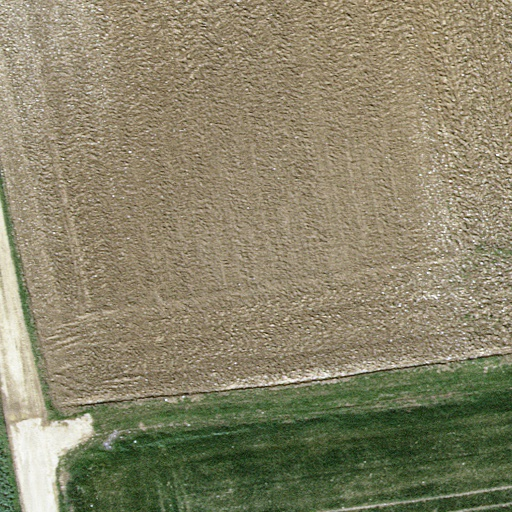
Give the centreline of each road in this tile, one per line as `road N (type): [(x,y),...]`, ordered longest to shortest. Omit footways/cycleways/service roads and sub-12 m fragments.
road 1 (track): [(27,431),(511,371)]
road 2 (track): [(43,511),(0,291)]
